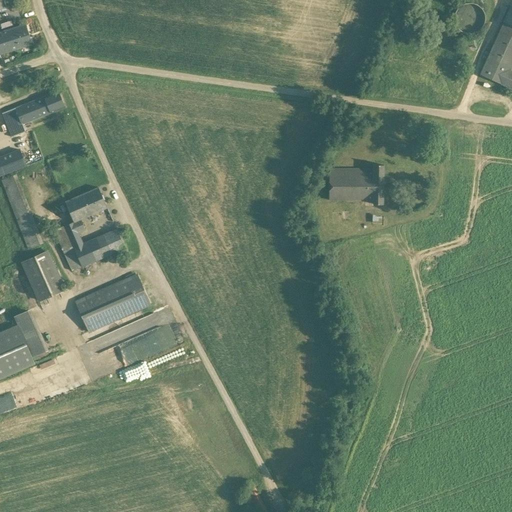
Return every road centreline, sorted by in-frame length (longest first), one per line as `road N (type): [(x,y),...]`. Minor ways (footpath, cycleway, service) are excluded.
road 1 (track): [(288,511),(60,59),(0,75)]
road 2 (unclassified): [(511,123),(60,59),(37,0)]
